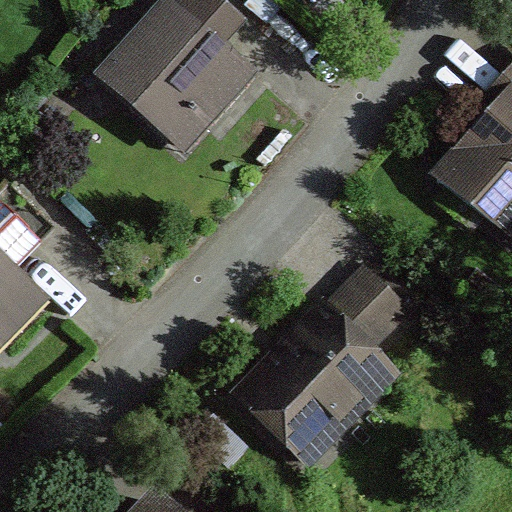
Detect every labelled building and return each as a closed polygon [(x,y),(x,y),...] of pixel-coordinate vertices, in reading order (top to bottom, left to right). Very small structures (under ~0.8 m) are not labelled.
[(249,34),(211,0),(167,0),(94,81),(185,164),(259,83),(229,56),(249,34)] [(511,75),(492,98),(499,104),(434,182),(511,246),(511,75)] [(0,270),(10,261),(0,251),(0,334),(21,314),(0,292),(0,270)] [(394,313),(350,272),(214,413),(283,479),(371,387),(346,363),(394,313)] [(128,511),(117,500),(105,511),(128,511)]
